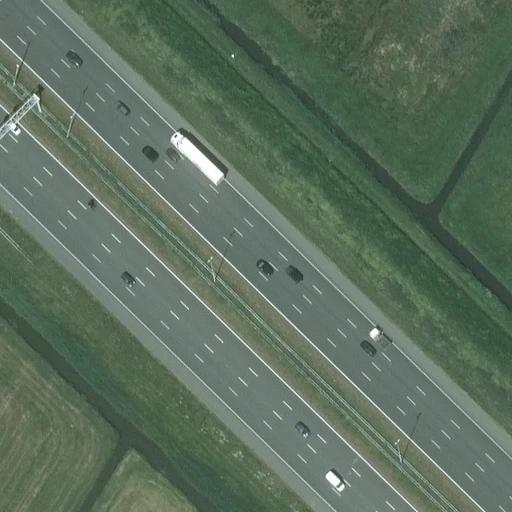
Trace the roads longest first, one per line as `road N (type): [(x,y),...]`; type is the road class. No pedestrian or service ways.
road 1 (motorway): [(511,502),(0,2)]
road 2 (motorway): [(0,147),(373,511)]
